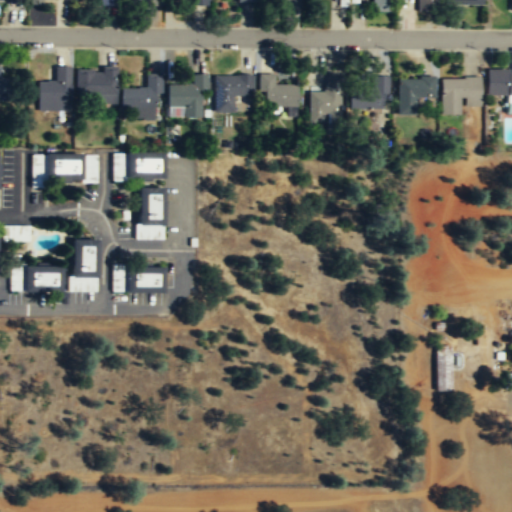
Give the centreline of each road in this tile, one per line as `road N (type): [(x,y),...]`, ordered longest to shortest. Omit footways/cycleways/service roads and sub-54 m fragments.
road 1 (residential): [(0,35),(511,38)]
road 2 (residential): [(0,306),(160,303),(174,292),(182,178)]
road 3 (residential): [(101,305),(98,218),(87,211),(0,211)]
